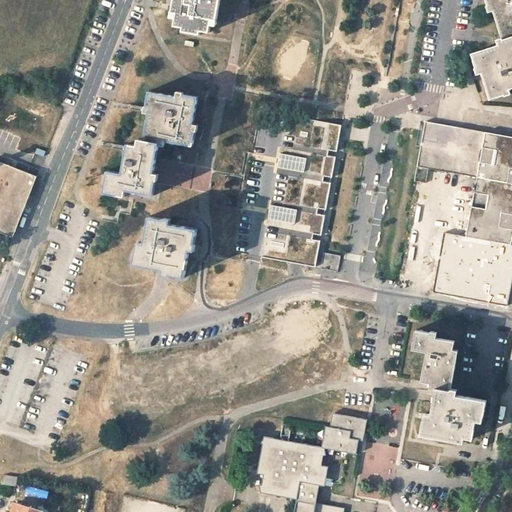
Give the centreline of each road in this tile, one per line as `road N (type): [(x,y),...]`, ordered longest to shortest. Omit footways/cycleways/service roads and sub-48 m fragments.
road 1 (residential): [(511,317),(315,284),(129,330),(3,310)]
road 2 (unclassified): [(126,0),(3,310)]
road 3 (residential): [(366,0),(356,47),(366,61),(430,72),(443,60)]
road 4 (unknown): [(390,297),(410,284),(433,199),(448,188)]
